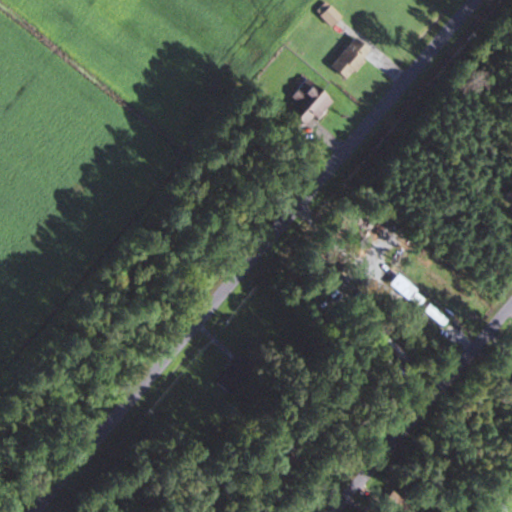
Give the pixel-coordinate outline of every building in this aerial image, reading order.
[(339,79),(367,53),(352,38),(325,64),(339,79)] [(328,101),(305,79),(279,106),(302,128),(328,101)] [(511,201),(511,182),(509,181),(500,193),(511,201)] [(437,322),(442,316),(427,305),(423,311),(437,322)] [(245,372),(235,359),(211,380),(221,392),(245,372)] [(511,481),(501,496),(509,502),(511,498),(511,481)]
